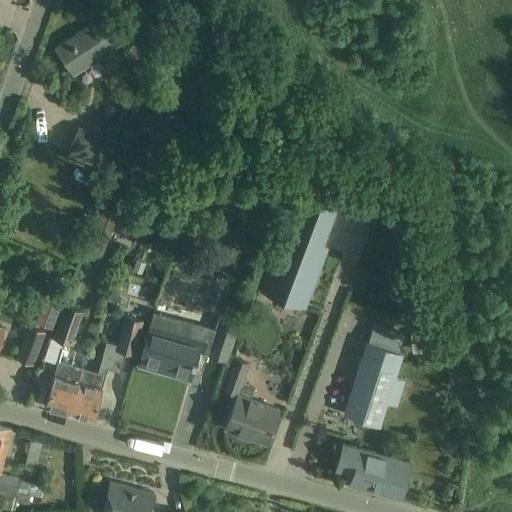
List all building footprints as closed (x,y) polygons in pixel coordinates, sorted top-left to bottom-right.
[(127,37),(119,26),(108,9),(91,21),(92,23),(56,48),(73,73),(127,37)] [(55,131),(64,128),(57,109),(48,112),(55,131)] [(78,130),(80,126),(79,126),(71,144),(108,160),(116,141),(115,141),(113,144),(78,130)] [(298,194),(262,289),(304,305),(326,248),(321,246),(335,208),(298,194)] [(84,255),(100,260),(118,213),(102,206),(84,255)] [(54,338),(71,344),(82,310),(65,305),(54,338)] [(116,350),(126,352),(134,355),(143,321),(126,316),(118,344),(116,350)] [(219,317),(208,352),(225,358),(237,322),(219,317)] [(18,357),(32,362),(43,330),(28,325),(18,357)] [(187,328),(184,339),(150,330),(140,365),(159,370),(160,366),(190,375),(202,333),(201,330),(199,327),(192,325),(189,326),(187,328)] [(78,381),(69,413),(93,419),(101,387),(107,368),(120,372),(126,352),(116,350),(118,344),(107,341),(98,371),(82,367),(78,381)] [(351,393),(344,412),(376,422),(383,401),(395,405),(403,381),(391,377),(399,352),(367,341),(351,393)] [(240,385),(249,363),(233,357),(222,387),(237,393),(224,426),(265,442),(278,408),(250,398),(253,390),(240,385)] [(45,406),(69,413),(78,381),(82,367),(58,360),(54,374),(45,406)] [(0,473),(11,429),(0,426),(0,473)] [(30,439),(24,469),(43,473),(50,444),(30,439)] [(351,481),(401,495),(410,462),(343,444),(336,468),(353,472),(351,481)] [(19,491),(21,480),(0,474),(0,496),(4,498),(2,508),(14,511),(17,500),(28,503),(30,494),(19,491)] [(102,511),(148,511),(154,493),(140,489),(139,490),(128,487),(129,486),(110,481),(102,511)]
